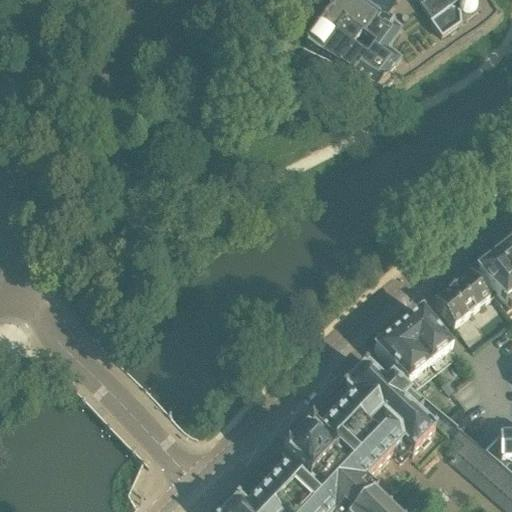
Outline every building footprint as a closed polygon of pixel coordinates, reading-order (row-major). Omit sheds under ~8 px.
[(338,0),(305,47),(337,70),(336,71),(350,82),(351,81),(360,87),(357,91),(367,98),(370,95),(380,102),(385,99),(392,91),(393,85),(388,81),(388,80),(400,62),(388,53),(399,37),(399,32),(382,20),(379,21),(378,22),(374,19),(377,17),(381,15),(386,15),(390,10),(393,5),(395,0),(338,0)] [(418,0),(415,2),(421,9),(420,9),(431,24),(429,26),(440,42),(477,16),(475,6),(465,1),(464,2),(462,0),(418,0)] [(511,251),(510,249),(494,262),(511,285),(511,251)] [(511,312),(511,285),(494,262),(476,276),(477,277),(487,290),(495,298),(511,313),(511,312)] [(433,307),(453,332),(488,303),(469,279),(468,279),(468,280),(455,290),(447,296),(434,307),(433,307)] [(413,323),(397,336),(429,371),(451,354),(421,318),(420,318),(419,318),(413,323)] [(429,371),(397,336),(381,349),(380,349),(374,354),(373,355),(374,355),(407,389),(429,371)] [(381,511),(370,501),(374,497),(365,489),(402,451),(412,460),(434,437),(415,419),(422,412),(409,400),(409,399),(391,382),(383,389),(364,371),(342,394),(351,402),(314,440),(312,443),(308,439),(280,468),(284,472),(245,511),(237,504),(228,511),(381,511)] [(450,462),(464,475),(470,469),(511,504),(511,479),(466,439),(460,446),(462,448),(450,462)] [(485,454),(484,454),(511,478),(511,439),(500,440),(498,440),(488,451),(485,454)]
